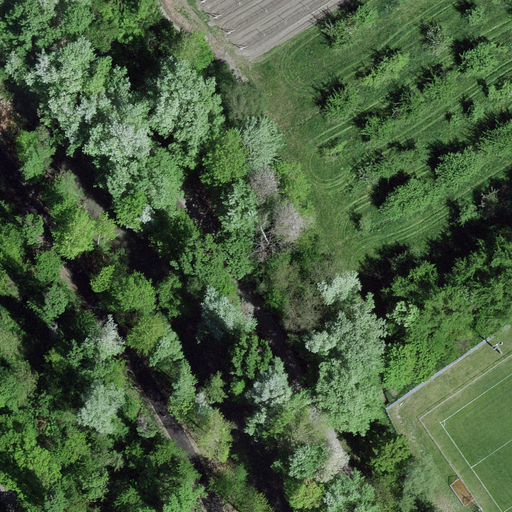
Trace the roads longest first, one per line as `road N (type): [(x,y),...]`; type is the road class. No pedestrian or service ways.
road 1 (track): [(52,0),(235,270),(297,377),(356,511)]
road 2 (track): [(0,189),(207,511)]
road 3 (track): [(297,377),(511,247)]
